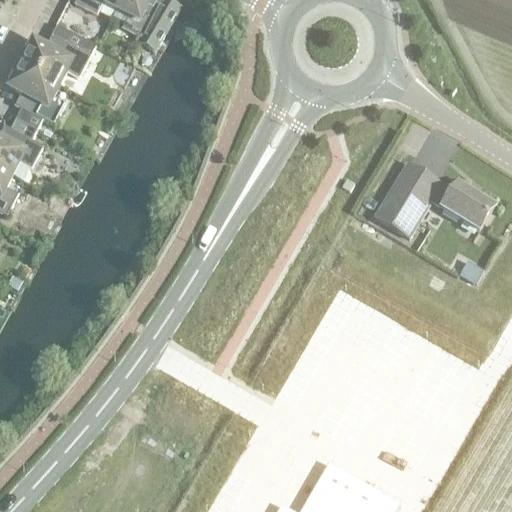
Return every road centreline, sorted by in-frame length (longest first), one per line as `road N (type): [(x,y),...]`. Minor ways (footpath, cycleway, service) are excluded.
road 1 (tertiary): [(304,88),(145,349),(10,511)]
road 2 (unclassified): [(511,159),(376,72)]
